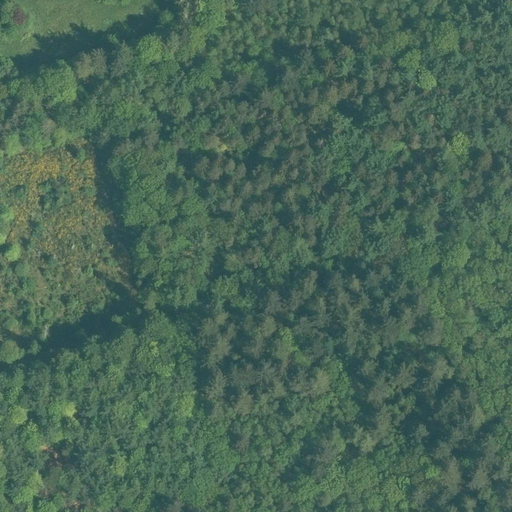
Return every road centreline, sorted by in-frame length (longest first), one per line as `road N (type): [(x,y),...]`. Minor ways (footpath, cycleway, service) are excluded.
road 1 (track): [(0,374),(286,279)]
road 2 (track): [(286,279),(511,202)]
